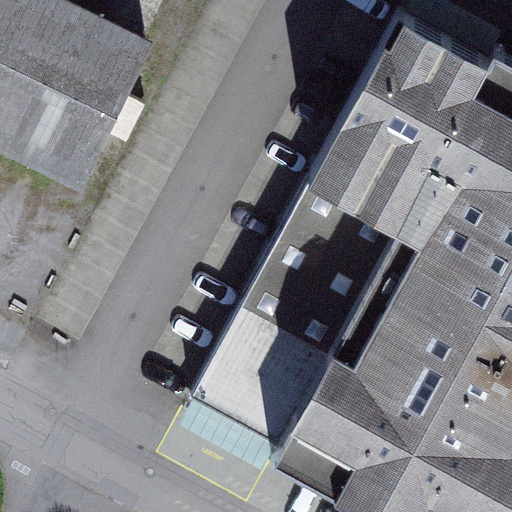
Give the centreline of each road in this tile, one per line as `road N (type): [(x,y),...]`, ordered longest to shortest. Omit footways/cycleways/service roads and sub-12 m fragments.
road 1 (unknown): [(112,449),(335,0)]
road 2 (unclassified): [(229,511),(112,449)]
road 3 (unclassified): [(112,449),(0,391)]
